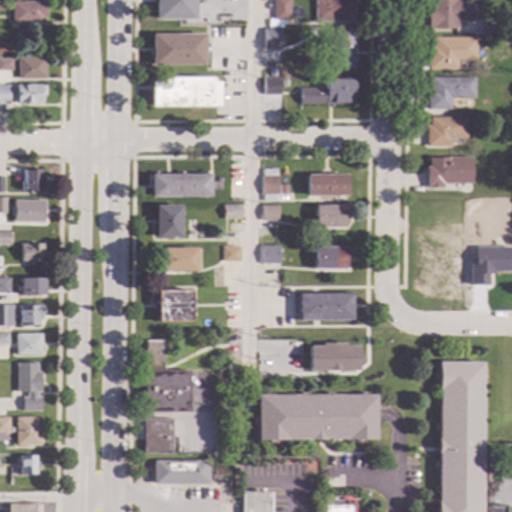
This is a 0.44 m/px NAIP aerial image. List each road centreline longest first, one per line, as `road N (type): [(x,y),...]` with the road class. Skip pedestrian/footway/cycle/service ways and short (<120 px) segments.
road 1 (tertiary): [(83,0),(71,511)]
road 2 (residential): [(385,138),(0,142)]
road 3 (residential): [(387,0),(384,286),(395,317)]
road 4 (tertiary): [(106,511),(113,215)]
road 5 (tertiary): [(114,141),(115,0)]
